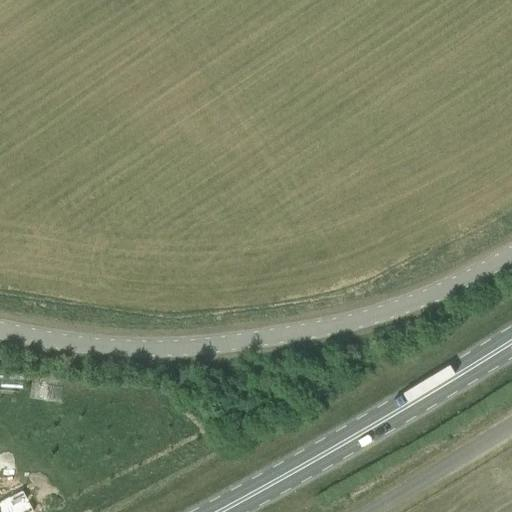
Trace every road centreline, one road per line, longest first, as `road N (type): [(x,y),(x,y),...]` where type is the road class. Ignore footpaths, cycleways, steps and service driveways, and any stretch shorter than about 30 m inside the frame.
road 1 (unclassified): [(0,331),(149,350),(317,330),(393,312),(511,252)]
road 2 (primary): [(217,511),(511,342)]
road 3 (unclassified): [(511,426),(368,511)]
